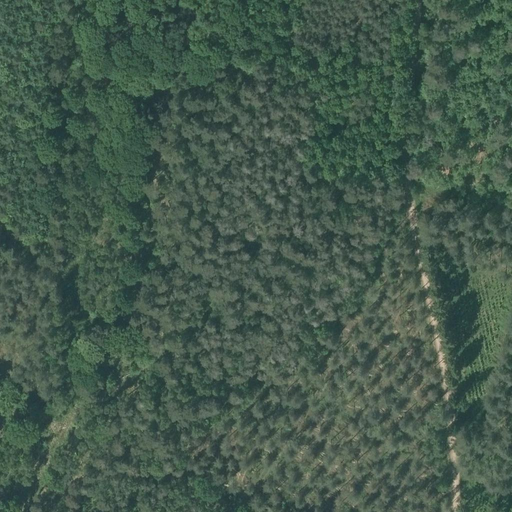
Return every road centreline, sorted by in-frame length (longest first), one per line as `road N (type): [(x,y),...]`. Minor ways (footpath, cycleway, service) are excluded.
road 1 (track): [(458,511),(455,388),(402,152),(416,0)]
road 2 (track): [(117,405),(311,511)]
